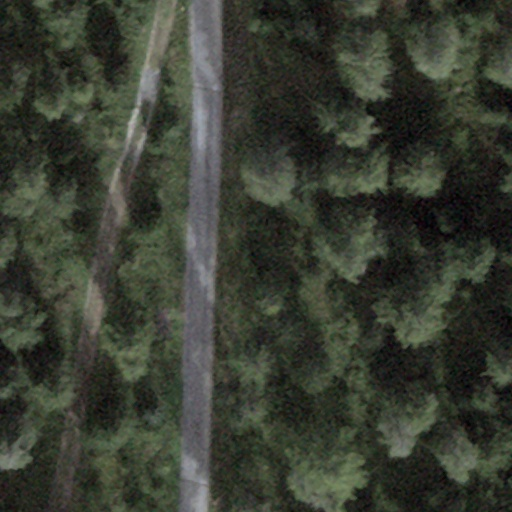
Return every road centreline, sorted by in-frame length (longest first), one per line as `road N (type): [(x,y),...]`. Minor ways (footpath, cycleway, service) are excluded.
road 1 (track): [(169,0),(57,511)]
road 2 (track): [(202,0),(210,116),(191,511)]
